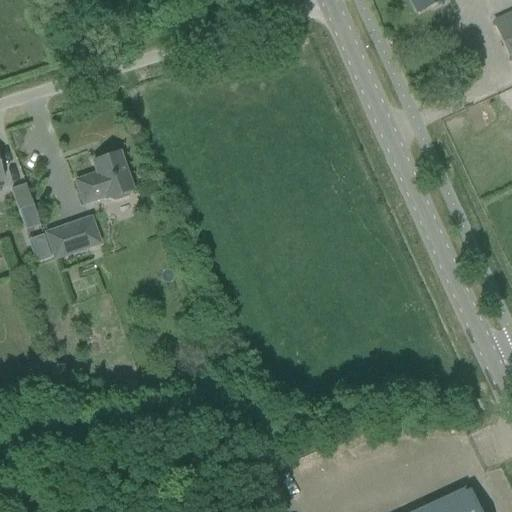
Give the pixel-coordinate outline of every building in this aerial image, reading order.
[(409,0),(416,12),(439,0),(409,0)] [(511,14),(493,23),(511,63),(511,62),(511,14)] [(129,191),(131,191),(119,154),(92,163),(96,175),(76,182),(83,205),(104,198),(105,200),(108,199),(109,201),(113,203),(127,198),(130,194),(129,191)] [(10,192),(24,231),(39,226),(25,187),(10,192)] [(45,235),(54,260),(86,249),(77,223),(45,235)] [(177,385),(153,393),(157,405),(181,397),(177,385)] [(478,511),(469,491),(464,494),(463,490),(415,511),(478,511)]
